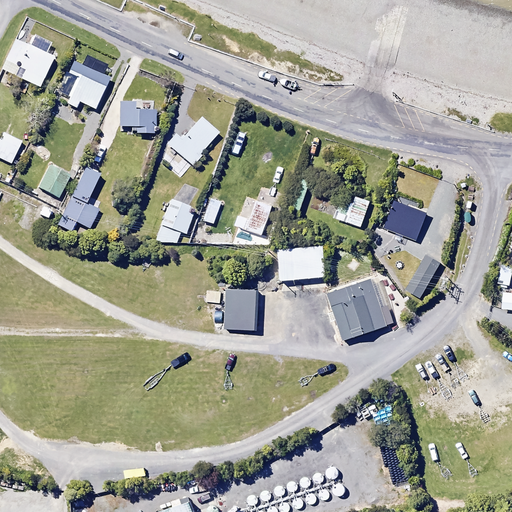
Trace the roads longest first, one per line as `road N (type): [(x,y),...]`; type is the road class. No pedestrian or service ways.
road 1 (unclassified): [(500,149),(483,241),(455,292),(386,357),(286,426),(232,450),(106,459),(46,449),(0,415)]
road 2 (tertiary): [(53,0),(330,121),(500,149)]
